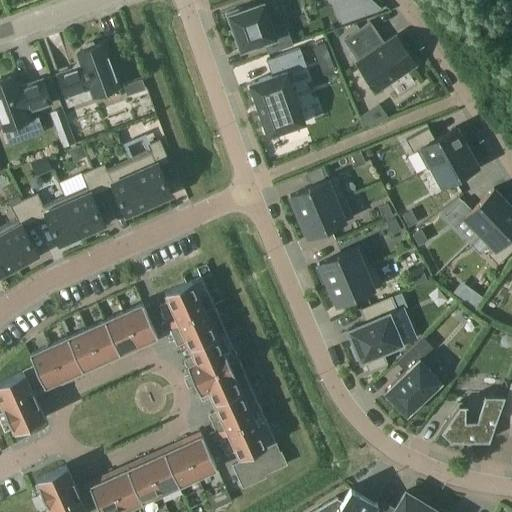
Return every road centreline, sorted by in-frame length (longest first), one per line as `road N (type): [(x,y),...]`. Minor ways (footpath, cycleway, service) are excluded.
road 1 (residential): [(511,488),(415,465),(371,434),(330,384),(250,186)]
road 2 (residential): [(250,186),(69,268),(0,312)]
road 3 (residential): [(465,98),(250,186)]
road 4 (residential): [(250,186),(182,0)]
road 5 (residential): [(465,98),(391,0)]
